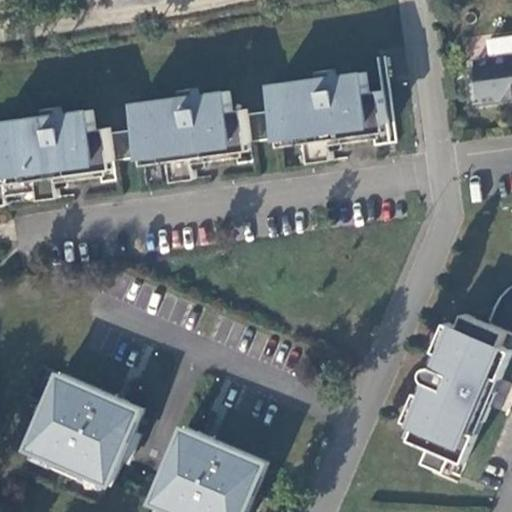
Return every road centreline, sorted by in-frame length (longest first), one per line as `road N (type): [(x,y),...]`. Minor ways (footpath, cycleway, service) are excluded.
road 1 (residential): [(27,227),(437,159)]
road 2 (residential): [(321,511),(440,217),(437,159)]
road 3 (residential): [(0,31),(188,0)]
road 4 (residential): [(437,159),(414,0)]
